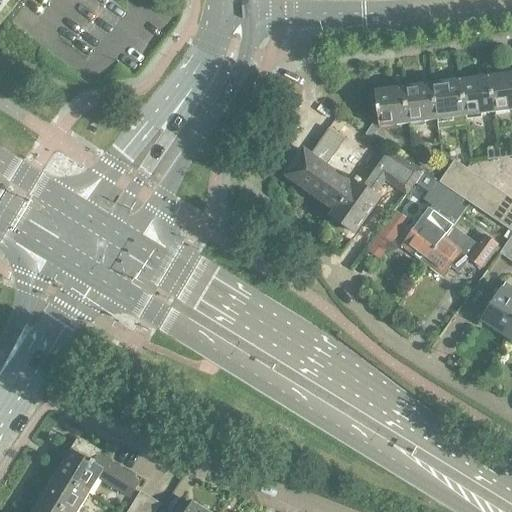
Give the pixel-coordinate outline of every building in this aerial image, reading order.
[(0,0),(0,26),(11,13),(4,7),(9,0),(0,0)] [(493,113),(511,111),(511,74),(489,78),(493,113)] [(465,117),(493,113),(489,78),(460,81),(465,117)] [(460,81),(431,85),(435,121),(437,130),(466,126),(465,117),(460,81)] [(407,124),(435,121),(431,85),(403,89),(404,103),(407,124)] [(369,139),(377,128),(407,124),(404,103),(403,89),(373,92),(376,121),(371,121),(362,135),(369,139)] [(335,213),(349,193),(354,187),(318,161),(321,157),(303,145),(293,159),(298,162),(286,178),(306,193),(335,213)] [(497,149),(499,159),(511,157),(509,148),(497,149)] [(487,160),(499,159),(497,149),(485,151),(487,160)] [(354,187),(349,193),(335,213),(331,218),(355,236),(380,200),(376,197),(385,183),(407,196),(409,193),(415,184),(423,173),(383,150),(356,188),(354,187)] [(460,174),(464,170),(452,162),(449,166),(460,174)] [(464,184),(471,175),(464,170),(460,174),(449,166),(446,171),(464,184)] [(475,178),(471,175),(464,184),(446,171),(438,182),(461,198),(475,178)] [(452,228),(465,211),(461,207),(464,202),(423,172),(423,173),(415,184),(430,193),(424,201),(431,206),(403,245),(426,261),(451,227),(452,228)] [(470,204),(484,184),(475,178),(461,198),(470,204)] [(480,210),(494,191),(484,184),(470,204),(480,210)] [(488,216),(502,196),(494,191),(480,210),(488,216)] [(498,223),(511,202),(502,196),(488,216),(498,223)] [(508,229),(511,223),(511,202),(498,223),(508,229)] [(379,259),(408,220),(397,213),(369,251),(379,259)] [(453,229),(452,228),(451,227),(426,261),(444,275),(450,267),(458,273),(468,259),(481,270),(483,267),(486,270),(497,253),(500,250),(497,248),(498,247),(485,237),(478,247),(453,229)] [(511,232),(500,250),(497,253),(511,263),(511,232)] [(506,336),(511,326),(511,296),(511,294),(511,287),(505,283),(481,321),(506,336)] [(57,474),(89,494),(99,479),(131,499),(141,484),(99,457),(101,454),(81,441),(74,452),(72,450),(57,474)] [(65,511),(78,511),(89,494),(57,474),(42,497),(65,511)] [(141,511),(150,499),(141,494),(129,511),(141,511)] [(65,511),(42,497),(33,511),(65,511)] [(150,499),(141,511),(157,511),(161,506),(150,499)]
